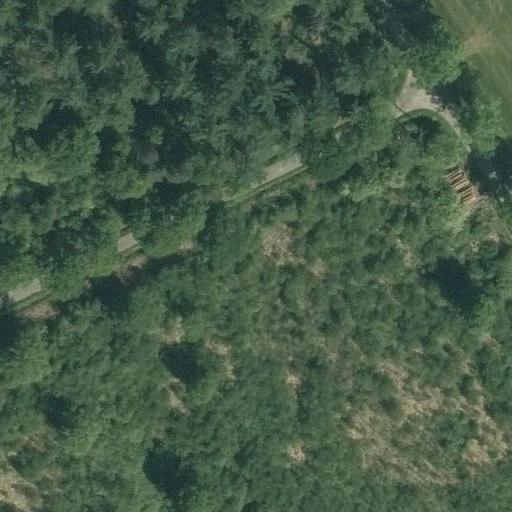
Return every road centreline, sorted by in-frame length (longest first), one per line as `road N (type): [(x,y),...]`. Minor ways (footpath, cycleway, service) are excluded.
road 1 (unclassified): [(437,90),(0,306)]
road 2 (unclassified): [(511,206),(437,90)]
